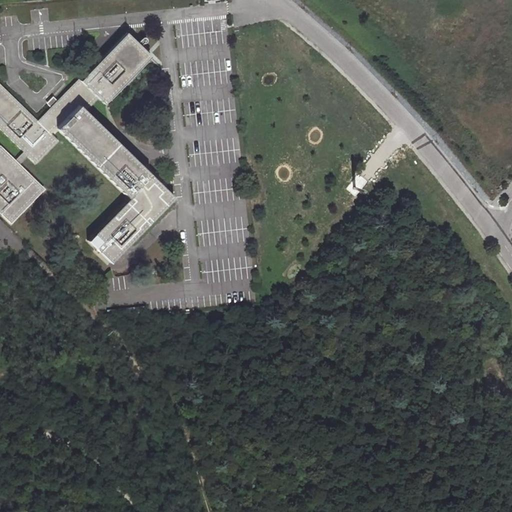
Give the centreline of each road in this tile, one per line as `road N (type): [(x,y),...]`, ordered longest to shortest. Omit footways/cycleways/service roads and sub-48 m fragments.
road 1 (unclassified): [(493,229),(342,56),(270,0)]
road 2 (unclassified): [(0,231),(94,325)]
